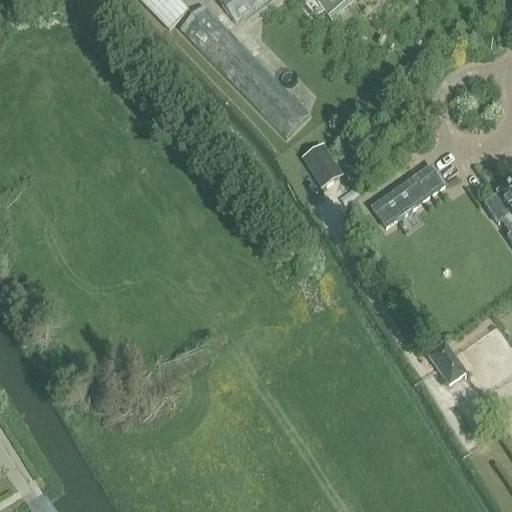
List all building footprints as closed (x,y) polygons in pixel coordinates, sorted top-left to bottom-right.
[(133,0),(162,30),(183,11),(172,0),(133,0)] [(214,0),(234,25),(266,0),(214,0)] [(311,0),(324,13),(338,0),(311,0)] [(178,32),(285,142),(308,119),(201,9),(178,32)] [(296,176),(338,149),(330,138),(289,165),(296,176)] [(431,166),(372,209),(387,231),(445,188),(431,166)] [(511,183),(497,193),(498,195),(484,203),(497,223),(500,221),(509,235),(505,237),(511,248),(511,183)] [(367,304),(375,299),(336,236),(348,228),(336,208),(315,221),(367,304)] [(446,345),(429,357),(450,386),(466,375),(446,345)] [(463,446),(489,427),(463,391),(456,395),(437,409),(463,446)]
